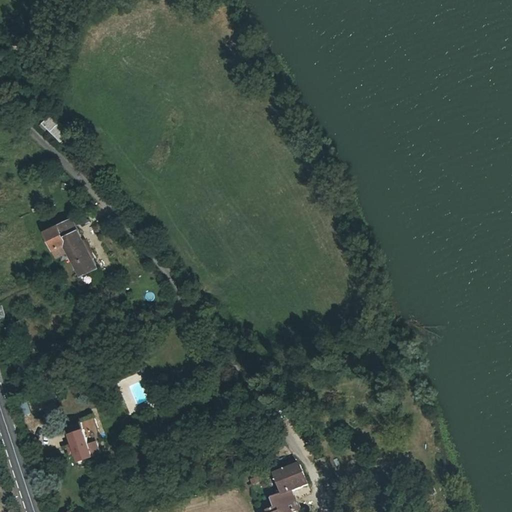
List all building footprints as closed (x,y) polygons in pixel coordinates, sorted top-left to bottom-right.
[(45,43),(17,38),(14,47),(10,47),(8,53),(21,56),(22,51),(42,55),(45,43)] [(71,132),(55,115),(46,123),(62,141),(71,132)] [(70,249),(75,260),(83,276),(80,277),(84,285),(103,275),(82,230),(79,231),(74,220),(49,232),(59,255),(70,249)] [(21,339),(16,326),(6,329),(10,342),(21,339)] [(91,443),(83,422),(71,427),(76,443),(67,446),(71,455),(80,452),(83,461),(103,454),(99,440),(91,443)] [(300,465),(297,458),(285,463),(287,464),(272,471),(273,476),(275,475),(282,493),(271,498),(275,508),(267,511),(295,511),(297,511),(292,499),(297,496),(295,491),(310,484),(303,465),(300,465)]
